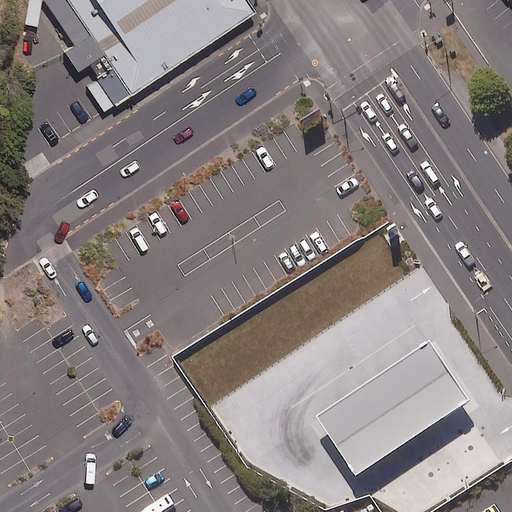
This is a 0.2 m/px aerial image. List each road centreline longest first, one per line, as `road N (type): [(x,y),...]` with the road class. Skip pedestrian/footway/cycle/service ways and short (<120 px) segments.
road 1 (secondary): [(511,311),(319,27)]
road 2 (unclassified): [(47,210),(319,27)]
road 3 (secondary): [(360,1),(511,211)]
